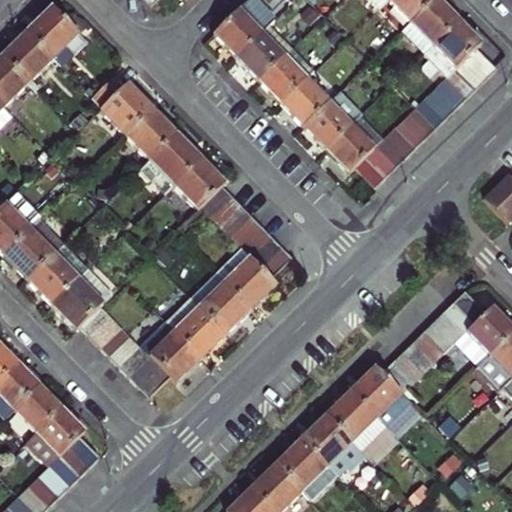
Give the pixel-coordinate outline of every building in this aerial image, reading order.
[(144,0),(154,9),(162,0),(144,0)] [(280,0),(292,11),(303,0),(280,0)] [(369,0),(381,12),(391,2),(392,0),(369,0)] [(392,0),(391,2),(414,25),(438,1),(437,0),(392,0)] [(414,25),(436,47),(460,23),(438,1),(414,25)] [(250,2),(238,14),(264,39),(276,27),(250,2)] [(68,48),(79,37),(52,10),(27,34),(54,62),(63,71),(77,57),(68,48)] [(240,63),(264,39),(238,14),(214,37),(240,63)] [(477,52),(483,46),(460,23),(436,47),(459,70),(468,62),(477,52)] [(436,47),(414,25),(405,34),(426,56),(436,47)] [(240,63),(263,86),(300,49),(277,26),(276,27),(264,39),(240,63)] [(54,62),(27,34),(2,59),(30,86),(54,62)] [(88,47),(79,37),(68,48),(77,57),(88,47)] [(459,70),(436,47),(426,56),(449,80),(458,71),(459,70)] [(284,108),(308,84),(321,71),(300,49),(263,86),(284,108)] [(497,72),(477,52),(468,62),(488,82),(497,72)] [(0,106),(5,111),(30,86),(2,59),(0,61),(0,106)] [(468,62),(459,70),(458,71),(478,92),(488,82),(468,62)] [(458,71),(449,80),(447,82),(468,102),(478,92),(458,71)] [(95,102),(104,111),(101,115),(125,139),(153,112),(128,87),(125,91),(116,81),(95,102)] [(457,112),(468,102),(447,82),(437,92),(457,112)] [(307,131),(331,107),(308,84),(284,108),(307,131)] [(457,112),(437,92),(427,102),(447,123),(457,112)] [(307,131),(329,153),(353,129),(365,118),(342,96),(331,107),(307,131)] [(447,123),(427,102),(418,111),(417,112),(437,133),(447,123)] [(0,133),(14,120),(5,111),(0,115),(0,133)] [(153,112),(125,139),(150,164),(178,137),(153,112)] [(427,142),(437,133),(417,112),(407,122),(427,142)] [(366,116),(365,118),(353,129),(376,152),(387,142),(389,139),(366,116)] [(427,142),(407,122),(396,132),(417,152),(427,142)] [(367,161),(376,152),(353,129),(329,153),(352,176),(356,172),(367,161)] [(396,132),(389,139),(387,142),(407,162),(417,152),(396,132)] [(202,161),(178,137),(150,164),(141,173),(165,197),(174,189),(202,161)] [(387,142),(376,152),(396,173),(407,162),(387,142)] [(396,173),(376,152),(367,161),(387,182),(396,173)] [(227,186),(202,161),(174,189),(199,214),(202,211),(225,188),(227,186)] [(376,192),(387,182),(367,161),(356,172),(376,192)] [(509,224),(511,220),(511,184),(505,177),(484,198),(509,224)] [(202,211),(212,222),(236,199),(225,188),(202,211)] [(0,253),(6,259),(33,232),(41,224),(42,223),(17,198),(5,210),(0,204),(0,253)] [(222,232),(245,209),(236,199),(212,222),(222,232)] [(222,232),(233,243),(256,219),(245,209),(222,232)] [(233,243),(242,252),(265,228),(256,219),(233,243)] [(66,249),(41,224),(33,232),(57,257),(66,249)] [(209,235),(202,228),(194,236),(201,243),(209,235)] [(243,253),(252,262),(275,238),(265,228),(242,252),(243,253)] [(30,284),(57,257),(33,232),(6,259),(30,284)] [(262,272),(285,249),(275,238),(252,262),(262,272)] [(181,256),(169,244),(155,258),(166,270),(181,256)] [(57,257),(30,284),(55,309),(90,273),(66,249),(57,257)] [(273,282),(296,259),(285,249),(262,272),(273,282)] [(243,253),(218,278),(227,286),(254,313),(278,288),(273,282),(262,272),(252,262),(243,253)] [(55,309),(79,333),(82,331),(103,310),(115,298),(90,273),(55,309)] [(203,310),(227,286),(218,278),(194,301),(203,310)] [(254,313),(227,286),(203,310),(230,337),(254,313)] [(473,327),(484,316),(464,295),(453,306),(473,327)] [(205,362),(230,337),(203,310),(194,301),(169,326),(205,362)] [(473,327),(453,306),(442,316),(462,337),(473,327)] [(454,346),(477,370),(511,336),(511,327),(492,308),(484,316),(473,327),(462,337),(454,346)] [(114,321),(103,310),(82,331),(92,342),(114,321)] [(462,337),(442,316),(432,326),(452,347),(454,346),(462,337)] [(103,352),(124,331),(114,321),(92,342),(103,352)] [(134,341),(144,351),(155,340),(141,326),(130,337),(134,341)] [(153,360),(163,371),(173,381),(180,387),(205,362),(169,326),(155,340),(144,351),(153,360)] [(442,357),(452,347),(432,326),(422,337),(442,357)] [(124,331),(103,352),(113,363),(134,341),(130,337),(124,331)] [(510,384),(511,382),(511,336),(477,370),(488,380),(497,371),(510,384)] [(422,337),(412,346),(432,366),(442,357),(422,337)] [(134,341),(113,363),(123,372),(144,351),(134,341)] [(432,366),(412,346),(402,357),(422,377),(432,366)] [(0,383),(17,367),(0,350),(0,383)] [(153,360),(144,351),(123,372),(132,381),(153,360)] [(411,387),(422,377),(402,357),(391,367),(411,387)] [(163,371),(153,360),(132,381),(142,392),(163,371)] [(40,391),(17,367),(0,383),(0,422),(4,426),(14,417),(40,391)] [(411,387),(391,367),(381,377),(401,397),(411,387)] [(142,392),(152,402),(173,381),(163,371),(142,392)] [(510,384),(497,371),(488,380),(501,394),(504,390),(510,384)] [(401,397),(381,377),(375,372),(350,396),(377,423),(402,399),(401,397)] [(40,391),(14,417),(36,439),(62,413),(40,391)] [(353,447),(377,423),(350,396),(326,420),(353,447)] [(387,434),(412,409),(402,399),(377,423),(387,434)] [(85,436),(62,413),(36,439),(58,462),(59,461),(69,452),(80,441),(85,436)] [(328,472),(353,447),(326,420),(301,444),(328,472)] [(353,447),(363,458),(387,434),(377,423),(353,447)] [(449,424),(442,431),(451,440),(458,433),(449,424)] [(48,472),(58,462),(36,439),(26,449),(48,472)] [(100,463),(80,441),(69,452),(89,473),(100,463)] [(276,469),(304,497),(328,472),(301,444),(276,469)] [(338,482),(363,458),(353,447),(328,472),(338,482)] [(69,452),(59,461),(79,483),(89,473),(69,452)] [(462,466),(454,457),(441,470),(450,478),(462,466)] [(59,461),(58,462),(48,472),(69,493),(79,483),(59,461)] [(269,511),(288,511),(304,497),(276,469),(251,493),(269,511)] [(69,493),(48,472),(39,481),(59,502),(69,493)] [(304,497),(314,507),(338,482),(328,472),(304,497)] [(474,490),(462,478),(451,489),(463,501),(474,490)] [(48,511),(59,502),(39,481),(28,491),(48,511)] [(429,495),(422,488),(407,502),(415,510),(429,495)] [(48,511),(28,491),(18,501),(29,511),(48,511)] [(269,511),(251,493),(232,511),(269,511)] [(29,511),(18,501),(9,510),(10,511),(29,511)]
